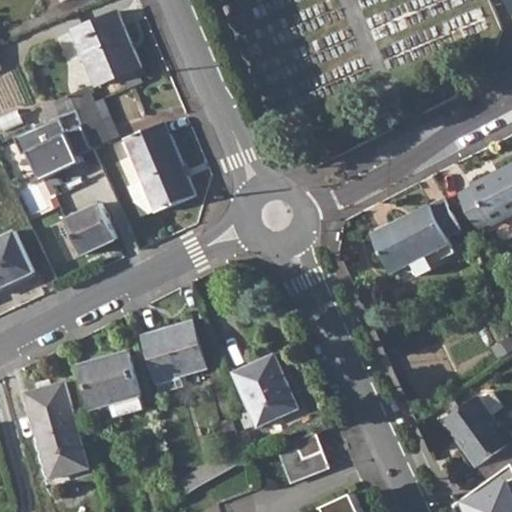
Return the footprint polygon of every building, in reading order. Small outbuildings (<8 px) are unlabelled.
[(120,9),(74,28),(98,83),(143,64),(120,9)] [(24,113),(29,128),(45,121),(62,114),(76,108),(91,101),(95,100),(89,85),(24,113)] [(91,101),(76,108),(93,145),(111,137),(95,100),(91,101)] [(76,108),(62,114),(78,152),(93,145),(76,108)] [(166,119),(126,137),(158,210),(197,193),(166,119)] [(474,187),(460,194),(479,229),(491,222),(493,225),(511,214),(511,165),(473,185),(474,187)] [(461,227),(446,198),(375,234),(394,271),(412,262),(419,276),(435,268),(433,264),(457,252),(449,237),(463,230),(461,227)] [(103,202),(68,218),(85,253),(119,236),(103,202)] [(16,230),(0,238),(0,286),(35,270),(16,230)] [(147,334),(159,381),(182,375),(209,367),(195,320),(147,334)] [(132,350),(84,363),(96,407),(114,402),(118,416),(148,408),(132,350)] [(277,353),(237,372),(261,426),(302,406),(277,353)] [(67,381),(26,391),(51,478),(91,466),(67,381)] [(446,418),(490,479),(511,462),(511,431),(506,424),(511,418),(511,414),(496,394),(488,392),(481,397),(479,394),(446,418)] [(227,454),(179,482),(184,496),(200,485),(211,479),(232,468),(246,461),(234,418),(219,422),(227,454)] [(317,433),(297,440),(305,458),(324,451),(317,433)] [(297,440),(279,448),(293,482),(331,467),(324,451),(305,458),(297,440)] [(511,511),(511,462),(490,479),(456,503),(460,511),(511,511)] [(171,485),(150,491),(155,504),(175,497),(171,485)] [(363,511),(355,492),(326,505),(328,511),(327,511),(363,511)]
